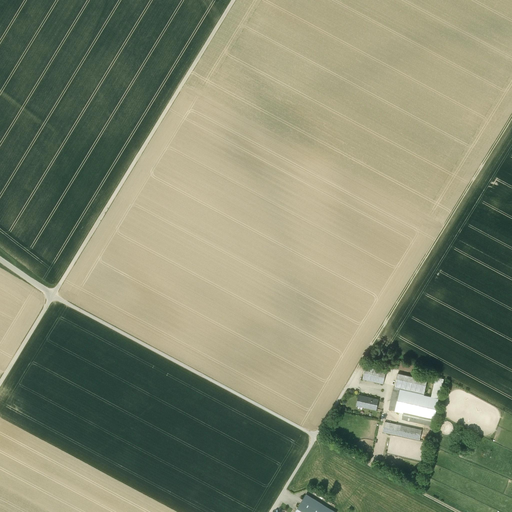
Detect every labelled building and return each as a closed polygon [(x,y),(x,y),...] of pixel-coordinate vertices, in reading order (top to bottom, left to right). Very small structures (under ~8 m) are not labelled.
[(385,370),(365,366),(362,380),(382,384),(385,370)] [(400,390),(424,395),(427,380),(397,373),(396,378),(402,380),(400,390)] [(438,397),(442,378),(434,376),(430,396),(438,397)] [(395,411),(400,390),(402,380),(396,378),(391,401),(393,402),(392,410),(395,411)] [(400,390),(395,411),(404,413),(403,418),(432,425),(438,398),(424,395),(400,390)] [(378,399),(358,395),(356,406),(375,410),(378,399)] [(421,429),(385,421),(383,431),(419,439),(421,429)] [(336,511),(306,494),(297,509),(302,511),(336,511)]
